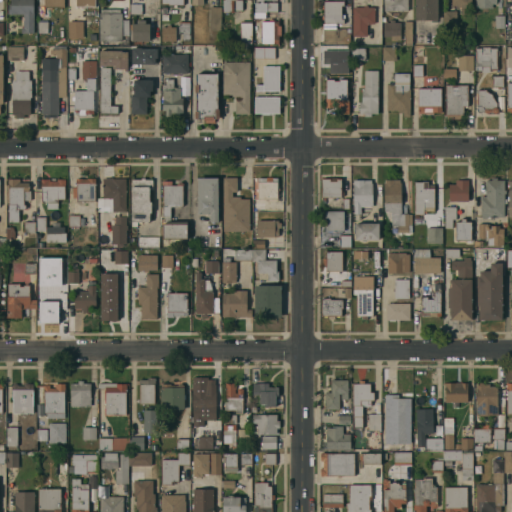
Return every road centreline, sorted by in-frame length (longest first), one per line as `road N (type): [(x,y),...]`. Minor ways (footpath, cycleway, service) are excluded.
road 1 (residential): [(511,349),(0,351)]
road 2 (tertiary): [(303,0),(301,511)]
road 3 (residential): [(511,149),(0,150)]
